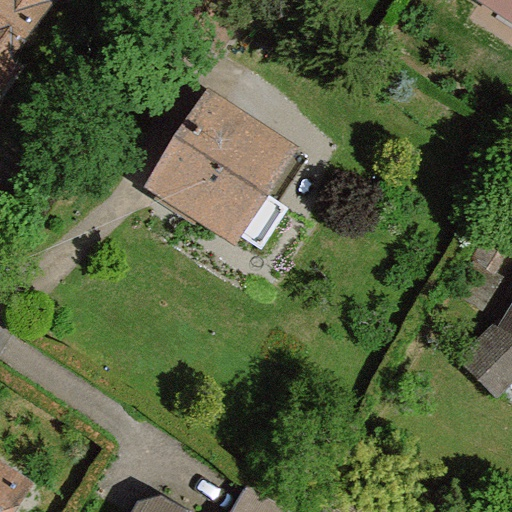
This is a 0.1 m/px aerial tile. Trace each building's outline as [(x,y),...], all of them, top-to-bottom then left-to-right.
[(53,0),(0,0),(0,86),(14,67),(8,63),(53,0)] [(223,22),(189,0),(177,0),(164,21),(206,48),(223,22)] [(237,0),(189,0),(223,22),(237,0)] [(511,0),(467,0),(511,29),(511,0)] [(214,109),(165,185),(263,247),(286,212),(259,194),(282,159),(248,136),(250,132),(214,109)] [(511,245),(511,201),(477,259),(496,271),(511,245)] [(501,325),(465,362),(497,397),(511,381),(511,319),(506,329),(501,325)] [(0,473),(0,511),(5,511),(22,488),(0,473)] [(287,511),(248,489),(234,511),(287,511)]
